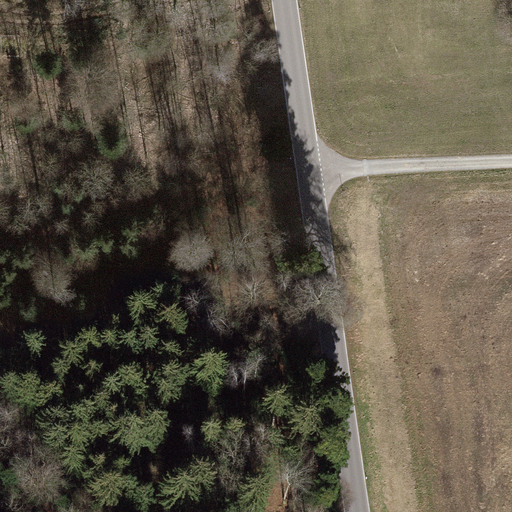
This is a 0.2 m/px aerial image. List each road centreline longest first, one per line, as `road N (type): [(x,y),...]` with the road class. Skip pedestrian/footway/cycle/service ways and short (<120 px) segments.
road 1 (tertiary): [(287,0),(356,511)]
road 2 (track): [(311,174),(511,165)]
road 3 (track): [(0,422),(103,511)]
